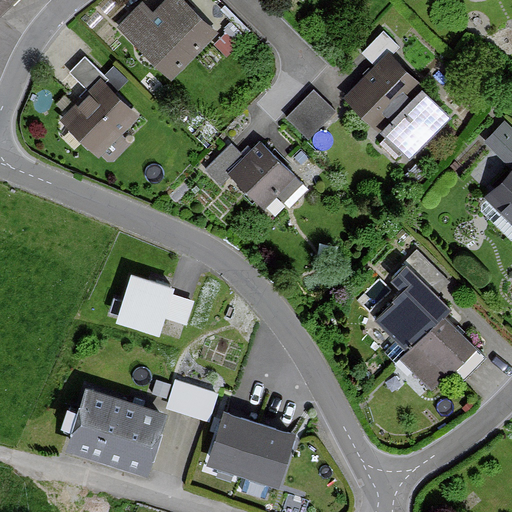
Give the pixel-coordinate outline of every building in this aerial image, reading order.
[(0,0),(0,19),(20,0),(0,0)] [(180,0),(168,0),(152,17),(141,6),(117,31),(171,83),(217,36),(180,0)] [(400,48),(382,31),(360,54),(378,71),(348,103),(410,162),(452,118),(389,59),(400,48)] [(57,122),(98,162),(139,120),(105,88),(110,82),(86,59),(68,77),(85,94),(57,122)] [(335,111),(312,91),(285,120),(307,141),(335,111)] [(511,131),(503,123),(483,145),(510,169),(484,198),(511,223),(511,131)] [(294,181),(260,146),(245,161),(230,146),(204,171),(221,188),(230,180),(262,212),(294,181)] [(175,291),(131,277),(115,324),(158,339),(164,321),(185,328),(193,303),(173,296),(175,291)] [(431,291),(417,278),(375,324),(407,353),(396,365),(435,399),(477,352),(461,338),(438,317),(448,306),(431,291)] [(217,396),(174,384),(166,413),(209,425),(217,396)] [(168,416),(86,391),(66,454),(148,479),(168,416)] [(296,436),(225,414),(208,468),(279,490),(296,436)]
